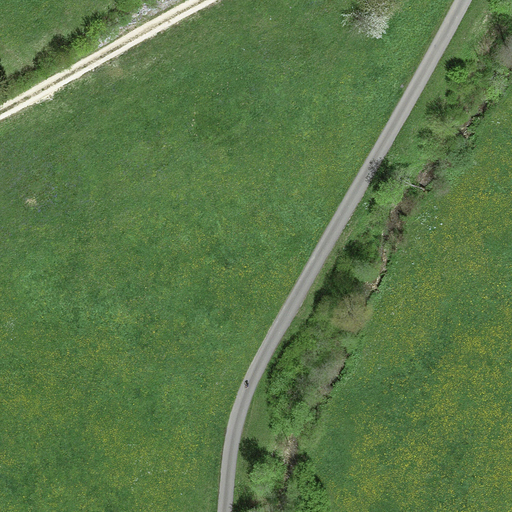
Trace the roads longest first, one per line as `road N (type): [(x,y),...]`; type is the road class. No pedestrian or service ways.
road 1 (unclassified): [(224,511),(244,395),(461,0)]
road 2 (track): [(192,0),(0,111)]
